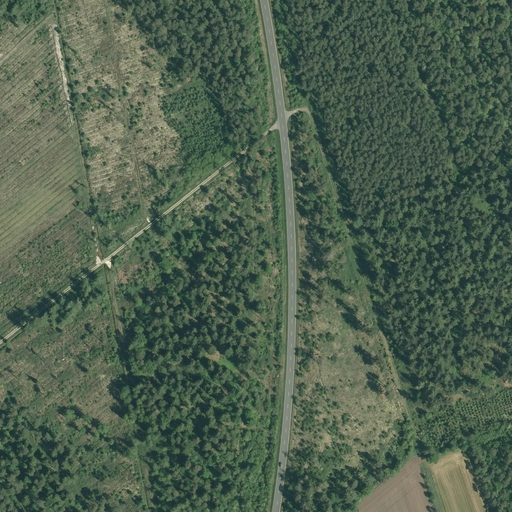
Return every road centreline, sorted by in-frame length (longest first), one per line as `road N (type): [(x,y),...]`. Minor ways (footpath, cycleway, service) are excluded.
road 1 (secondary): [(263,0),(281,112),(292,280),(275,511)]
road 2 (track): [(281,120),(301,109),(312,117),(423,452)]
road 3 (track): [(281,120),(0,344)]
road 4 (track): [(105,260),(151,511)]
